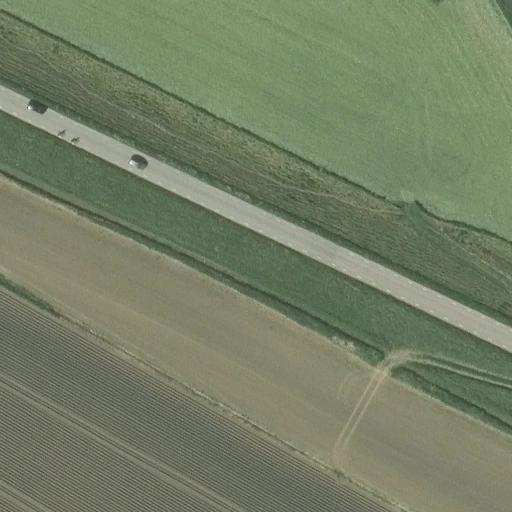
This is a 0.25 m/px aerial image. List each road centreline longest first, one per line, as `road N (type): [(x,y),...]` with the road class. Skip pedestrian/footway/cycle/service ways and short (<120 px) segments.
road 1 (tertiary): [(511,342),(0,98)]
road 2 (track): [(511,384),(411,357),(390,361),(375,381)]
